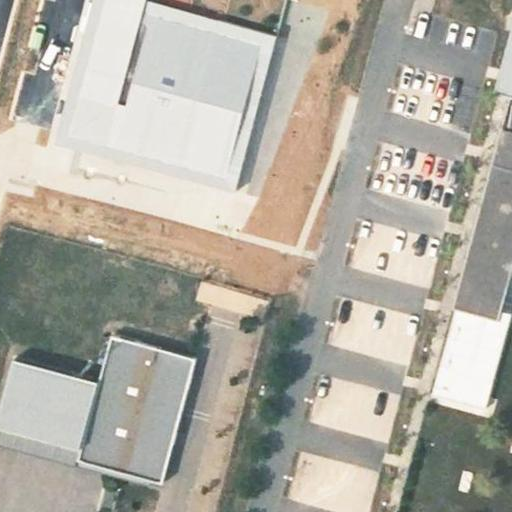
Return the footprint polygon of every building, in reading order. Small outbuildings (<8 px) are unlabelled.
[(511,26),(495,92),(502,95),(511,98),(511,94),(511,26)] [(511,94),(511,98),(455,308),(458,308),(435,394),(488,408),(511,317),(511,311),(502,309),(511,272),(511,94)] [(201,280),(195,299),(262,319),(268,300),(201,280)] [(100,380),(15,358),(0,414),(0,425),(84,447),(81,457),(96,461),(98,453),(110,456),(108,464),(108,466),(154,479),(164,441),(174,443),(193,373),(153,363),(158,347),(112,335),(100,380)] [(197,358),(158,347),(153,363),(193,373),(197,358)] [(174,443),(164,441),(154,479),(164,482),(174,443)] [(110,456),(98,453),(96,461),(108,464),(110,456)]
